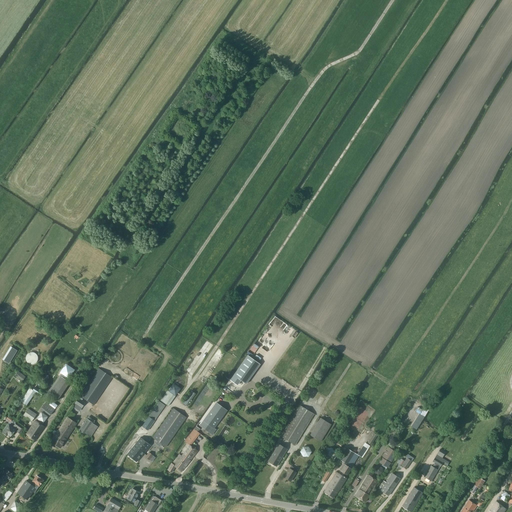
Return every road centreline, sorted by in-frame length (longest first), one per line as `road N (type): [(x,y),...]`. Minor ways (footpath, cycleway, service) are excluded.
road 1 (track): [(392,0),(357,53),(324,68),(142,335),(167,356),(98,468)]
road 2 (track): [(445,0),(193,381),(147,436),(139,434),(116,471)]
road 3 (tertiary): [(328,511),(0,449)]
road 4 (unknown): [(231,493),(284,406),(254,385)]
